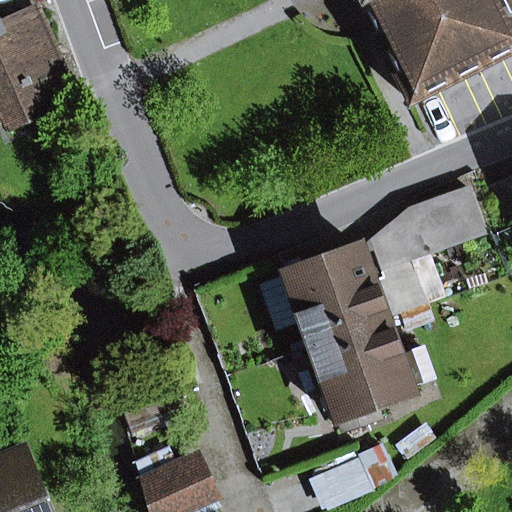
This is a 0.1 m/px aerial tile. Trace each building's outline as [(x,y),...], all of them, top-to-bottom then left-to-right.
[(361,0),(413,101),(511,50),(511,19),(502,0),(361,0)] [(71,91),(35,9),(0,24),(0,100),(11,126),(43,112),(40,105),(71,91)] [(74,98),(71,91),(40,105),(43,112),(74,98)] [(409,210),(424,252),(484,231),(468,188),(409,210)] [(409,257),(424,252),(409,210),(360,247),(362,252),(374,248),(381,265),(409,257)] [(319,262),(285,274),(286,275),(303,323),(311,347),(387,319),(426,301),(409,257),(381,265),(374,248),(362,252),(360,247),(319,262)] [(281,264),(285,274),(319,262),(315,251),(281,264)] [(286,275),(258,285),(275,333),(303,323),(286,275)] [(423,349),(400,357),(387,319),(311,347),(337,419),(356,413),(360,424),(375,419),(371,407),(412,393),(411,389),(434,381),(423,349)] [(139,464),(149,511),(187,511),(214,500),(196,461),(177,469),(169,451),(139,464)] [(0,511),(47,511),(23,453),(0,462),(0,511)] [(314,482),(323,506),(367,490),(358,466),(314,482)]
